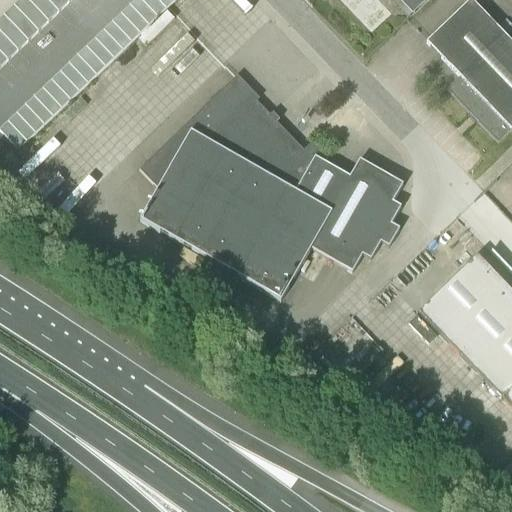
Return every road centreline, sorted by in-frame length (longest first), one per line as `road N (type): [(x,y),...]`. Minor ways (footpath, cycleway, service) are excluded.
road 1 (unclassified): [(459,215),(275,0)]
road 2 (trunk): [(375,511),(146,405)]
road 3 (trunk): [(0,371),(206,511)]
road 4 (trunk): [(0,375),(150,511)]
road 5 (trunk): [(294,511),(146,405)]
road 6 (trunk): [(146,405),(0,310)]
